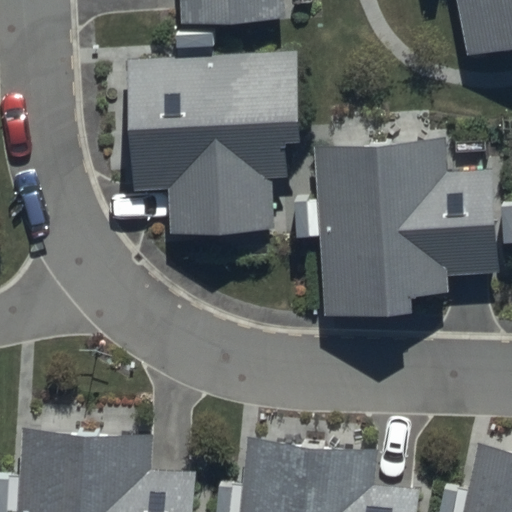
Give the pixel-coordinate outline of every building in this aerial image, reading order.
[(170,0),(171,9),(281,5),(280,0),(170,0)] [(511,0),(460,0),(470,46),(511,36),(511,0)] [(269,223),(266,171),(284,171),(283,136),(293,135),(292,45),(121,53),(126,185),(164,184),(166,224),(269,223)] [(493,270),(491,164),(444,166),(442,130),(310,135),(317,305),(407,302),(406,284),(447,282),(447,271),(493,270)] [(152,415),(21,411),(17,511),(190,511),(192,459),(150,458),(152,415)] [(241,420),(232,511),(410,511),(413,475),(369,471),(372,432),(241,420)] [(511,511),(511,436),(473,429),(455,511),(511,511)]
